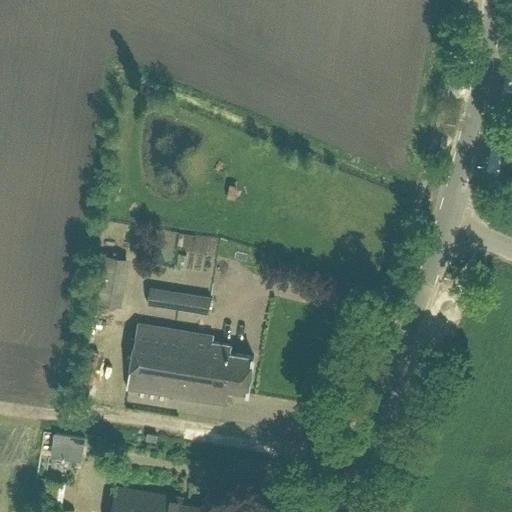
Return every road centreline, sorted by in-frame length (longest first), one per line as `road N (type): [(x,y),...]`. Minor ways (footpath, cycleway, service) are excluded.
road 1 (tertiary): [(326,511),(404,340),(446,219)]
road 2 (tertiary): [(446,219),(493,0)]
